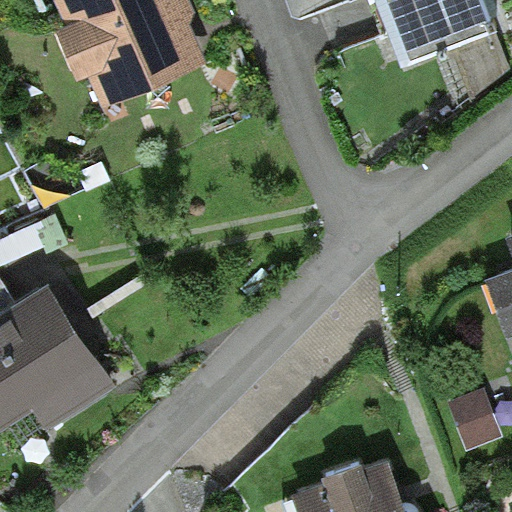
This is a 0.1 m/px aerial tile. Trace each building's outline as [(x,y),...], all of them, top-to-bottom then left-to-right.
[(90,88),(187,51),(167,0),(56,0),(62,15),(49,20),(68,70),(81,65),(90,88)] [(383,0),(403,54),(486,24),(477,0),(383,0)] [(511,256),(479,271),(503,327),(511,323),(511,231),(506,234),(511,247),(511,256)] [(37,275),(0,298),(0,407),(26,391),(43,418),(103,380),(37,275)] [(491,381),(455,392),(470,442),(506,431),(491,381)] [(293,488),(301,511),(396,511),(376,457),(293,488)]
